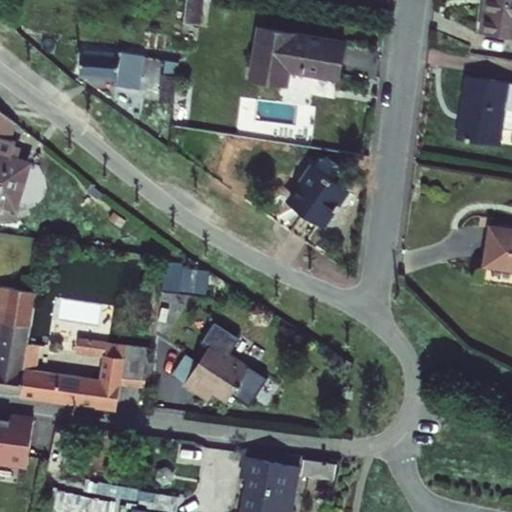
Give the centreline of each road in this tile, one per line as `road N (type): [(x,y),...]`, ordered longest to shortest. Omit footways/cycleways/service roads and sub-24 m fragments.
road 1 (residential): [(0,402),(377,445),(402,423),(414,383),(406,351),(372,320)]
road 2 (residential): [(372,320),(212,231),(0,69)]
road 3 (residential): [(413,0),(372,320)]
